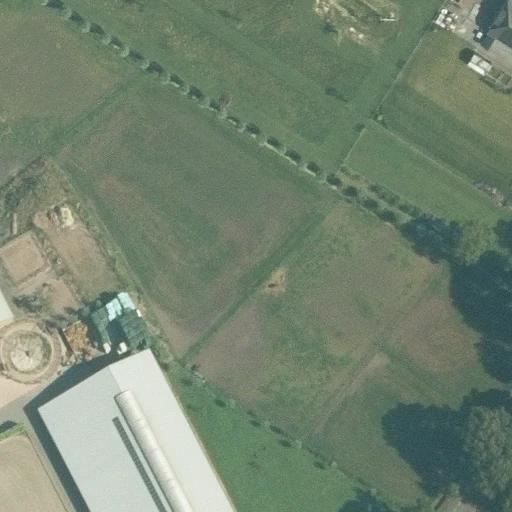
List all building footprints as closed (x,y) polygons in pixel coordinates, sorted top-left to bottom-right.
[(511,42),(511,0),(504,0),(488,27),(511,42)] [(434,219),(428,229),(438,235),(445,225),(434,219)] [(0,328),(12,322),(0,298),(0,328)] [(90,320),(66,330),(77,356),(101,346),(90,320)] [(225,511),(148,362),(45,416),(94,511),(225,511)]
